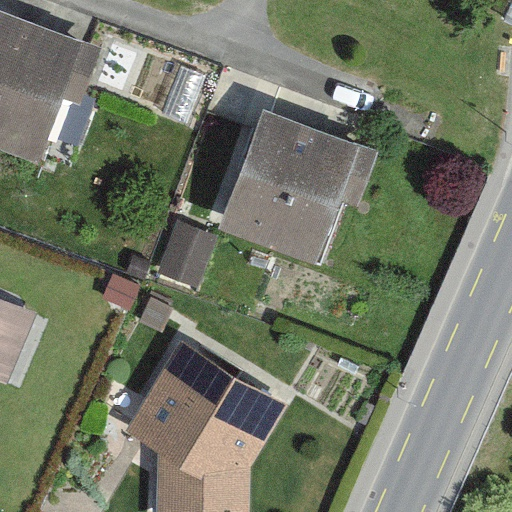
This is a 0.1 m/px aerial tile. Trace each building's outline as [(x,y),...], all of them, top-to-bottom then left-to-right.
[(82,44),(0,14),(0,151),(38,165),(82,44)] [(358,146),(262,112),(219,231),(315,266),(358,146)] [(159,274),(197,288),(217,237),(178,222),(159,274)] [(38,314),(0,297),(0,381),(7,384),(38,314)] [(289,405),(181,340),(128,432),(158,456),(156,511),(249,511),(252,469),(289,405)]
